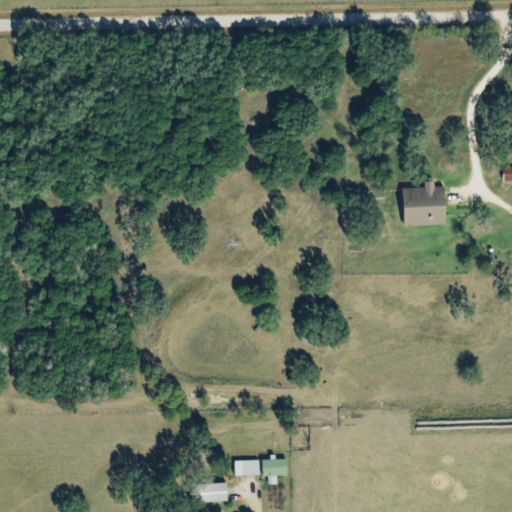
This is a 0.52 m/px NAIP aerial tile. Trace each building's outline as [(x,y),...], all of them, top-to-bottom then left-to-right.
[(503,181),(511,180),(511,166),(503,167),(503,181)] [(446,223),(445,186),(434,186),(434,180),(424,181),(425,187),(402,188),(404,225),(446,223)] [(262,459),(262,476),(268,476),(268,484),(277,484),(277,476),(288,475),(287,457),(272,458),(272,459),(262,459)] [(235,476),(260,474),(259,459),(235,461),(235,476)] [(200,484),(200,502),(228,501),(227,483),(200,484)]
